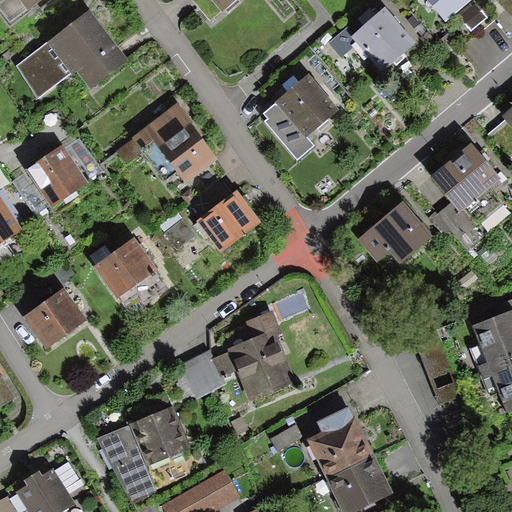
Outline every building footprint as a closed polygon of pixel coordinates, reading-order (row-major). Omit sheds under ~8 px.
[(2,0),(0,2),(0,10),(10,23),(40,0),(2,0)] [(191,0),(208,22),(239,0),(191,0)] [(427,0),(446,22),(472,0),(427,0)] [(129,60),(90,11),(49,42),(72,73),(78,69),(91,89),(129,60)] [(377,20),(348,43),(375,77),(404,54),(377,20)] [(72,73),(49,42),(18,65),(39,99),(72,73)] [(296,86),(264,113),(269,119),(266,121),(298,159),(314,146),(306,137),(338,110),(309,75),(296,86)] [(511,103),(499,114),(511,130),(511,103)] [(187,183),(218,160),(178,107),(135,139),(144,151),(166,181),(178,172),(187,183)] [(144,151),(135,139),(117,151),(126,164),(144,151)] [(91,183),(65,144),(26,170),(52,209),(91,183)] [(472,145),(431,176),(458,212),(499,180),(472,145)] [(259,223),(235,193),(195,223),(219,254),(259,223)] [(0,243),(21,229),(0,196),(0,243)] [(432,236),(403,201),(359,238),(389,273),(432,236)] [(183,218),(164,232),(177,249),(195,235),(183,218)] [(134,240),(94,268),(116,299),(156,271),(134,240)] [(59,299),(16,325),(37,359),(80,332),(59,299)] [(250,399),(295,381),(278,335),(282,333),(274,311),(247,321),(254,338),(230,347),(232,352),(239,369),(250,399)] [(511,323),(509,316),(467,333),(500,418),(511,412),(511,323)] [(210,351),(181,366),(198,397),(226,382),(222,375),(239,369),(232,352),(214,358),(210,351)] [(320,421),(325,430),(306,440),(342,511),(351,511),(393,491),(350,406),(320,421)] [(175,408),(98,441),(132,503),(157,492),(146,466),(191,447),(175,408)] [(225,469),(162,503),(166,511),(213,511),(241,497),(225,469)] [(29,485),(17,493),(29,511),(65,511),(76,505),(53,470),(42,477),(39,473),(26,481),(29,485)] [(17,511),(7,497),(0,501),(0,511),(17,511)]
